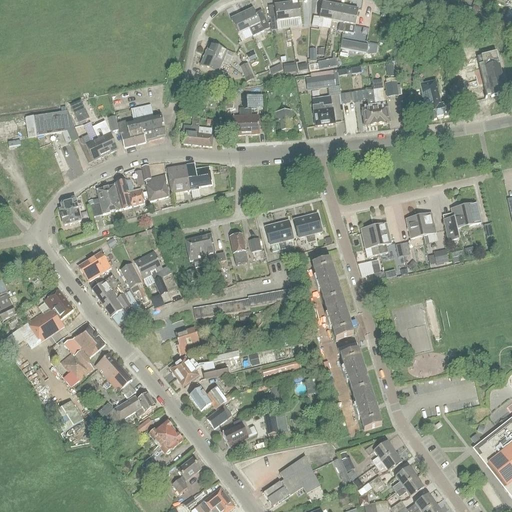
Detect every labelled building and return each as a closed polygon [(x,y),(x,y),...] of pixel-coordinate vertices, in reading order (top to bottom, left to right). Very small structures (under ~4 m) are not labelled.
[(285,5),(288,22),(296,20),(297,28),(301,28),(298,3),(285,5)] [(330,22),(333,5),(322,3),(317,28),(321,29),(322,21),(330,22)] [(288,22),(285,5),(274,6),(275,14),(277,28),(277,31),(281,31),(280,23),(288,22)] [(346,8),(333,5),(330,22),(337,24),(337,25),(339,25),(337,32),(342,33),(346,8)] [(358,10),(346,8),(342,33),(353,35),(358,10)] [(256,17),(252,10),(241,15),(249,31),(252,37),(269,29),(262,14),(256,17)] [(249,31),(241,15),(230,20),(241,43),(245,41),(241,34),(249,31)] [(366,54),(367,46),(342,41),(340,49),(366,54)] [(204,56),(222,64),(226,56),(232,58),(233,55),(209,45),(204,56)] [(246,57),(249,62),(257,59),(254,53),(246,57)] [(496,54),(476,59),(472,60),(474,71),(445,78),(452,108),(487,100),(486,97),(490,96),(490,98),(505,95),(496,54)] [(219,71),(222,64),(204,56),(200,67),(223,78),(225,74),(219,71)] [(336,60),(317,63),(319,71),(337,67),(336,60)] [(295,64),(283,66),(284,69),(284,74),(296,73),(295,64)] [(247,65),(240,68),(246,83),(254,79),(247,65)] [(394,78),(392,65),(386,66),(388,79),(394,78)] [(337,71),(311,75),(311,79),(327,76),(333,76),(335,86),(339,86),(337,71)] [(307,92),(335,88),(335,86),(333,76),(327,76),(311,79),(305,80),(307,92)] [(386,99),(388,98),(398,97),(397,83),(384,84),(386,99)] [(420,86),(424,103),(420,104),(422,111),(425,110),(428,123),(451,117),(448,105),(440,106),(435,83),(420,86)] [(373,92),(377,126),(390,125),(388,115),(390,115),(389,110),(388,110),(388,108),(386,108),(383,91),(373,92)] [(377,126),(373,92),(366,93),(368,108),(364,108),(364,111),(362,111),(364,128),(377,126)] [(277,104),(275,94),(268,94),(270,105),(277,104)] [(239,110),(240,118),(232,119),(233,137),(259,136),(258,117),(251,118),(251,101),(250,97),(242,97),(242,110),(239,110)] [(70,107),(79,124),(89,119),(80,102),(70,107)] [(332,110),(332,107),(331,106),(322,108),(322,105),(319,105),(319,106),(312,107),(315,128),(334,126),(332,110)] [(125,123),(117,125),(123,150),(164,141),(165,130),(162,118),(153,120),(151,111),(131,116),(132,123),(125,124),(125,123)] [(281,133),(282,133),(284,134),(287,134),(288,132),(290,132),(289,121),(291,121),(291,112),(274,114),(275,123),(280,123),(281,133)] [(67,113),(25,120),(27,139),(67,132),(71,143),(78,141),(75,131),(67,113)] [(108,119),(111,133),(118,131),(115,117),(108,119)] [(196,147),(198,128),(199,119),(192,118),(191,128),(183,127),(181,146),(196,147)] [(99,143),(105,157),(117,151),(107,128),(101,131),(104,138),(97,140),(99,143)] [(211,130),(198,128),(196,147),(212,148),(213,136),(211,136),(211,130)] [(94,133),(87,137),(82,139),(93,163),(105,157),(99,143),(97,140),(94,133)] [(58,164),(53,152),(47,155),(52,166),(58,164)] [(184,167),(189,193),(199,191),(199,189),(212,187),(209,170),(195,172),(194,166),(184,167)] [(150,180),(148,167),(140,168),(144,183),(144,182),(149,204),(168,199),(163,177),(150,180)] [(189,193),(184,167),(166,171),(170,196),(189,193)] [(141,172),(135,173),(137,187),(143,186),(141,172)] [(127,194),(128,193),(126,183),(114,186),(121,212),(131,209),(127,194)] [(107,202),(116,199),(113,188),(96,192),(99,205),(108,203),(107,202)] [(129,195),(128,193),(127,194),(131,209),(144,205),(141,191),(129,195)] [(81,223),(75,199),(62,203),(60,206),(61,211),(59,211),(63,227),(81,223)] [(108,203),(99,205),(88,207),(91,219),(119,212),(116,199),(107,202),(108,203)] [(476,205),(463,208),(468,228),(480,225),(476,205)] [(468,228),(463,208),(451,211),(453,222),(444,224),(448,243),(458,241),(456,230),(468,228)] [(304,218),(311,244),(315,243),(313,236),(322,234),(317,215),(304,218)] [(431,215),(418,218),(423,238),(435,235),(431,215)] [(311,244),(304,218),(293,221),(298,240),(306,238),(308,244),(311,244)] [(423,238),(418,218),(406,221),(410,241),(423,238)] [(289,222),(276,225),(283,251),(286,250),(284,244),(294,241),(289,222)] [(269,247),(276,246),(278,245),(279,251),(283,251),(276,225),(264,228),(269,247)] [(486,239),(492,238),(490,225),(484,227),(486,239)] [(380,256),(388,254),(386,246),(390,245),(386,226),(373,229),(378,248),(380,256)] [(378,248),(373,229),(361,231),(365,251),(370,250),(372,257),(380,256),(378,248)] [(235,237),(229,238),(234,263),(241,261),(240,254),(245,253),(244,250),(245,249),(245,246),(243,245),(241,236),(240,236),(238,235),(236,236),(235,237)] [(211,237),(201,239),(203,251),(207,267),(212,266),(225,263),(224,255),(215,257),(211,237)] [(203,251),(201,239),(185,242),(189,263),(193,262),(195,270),(207,267),(203,251)] [(258,239),(251,241),(248,241),(251,253),(261,251),(258,239)] [(107,244),(110,249),(116,245),(113,240),(107,244)] [(407,244),(401,245),(404,257),(410,256),(407,244)] [(401,245),(395,246),(397,259),(403,257),(401,245)] [(446,251),(433,253),(436,266),(448,263),(446,251)] [(89,283),(111,269),(101,254),(77,268),(87,283),(89,283)] [(160,297),(168,294),(161,279),(158,281),(155,275),(161,272),(153,255),(134,264),(142,282),(143,281),(147,288),(154,285),(160,297)] [(323,304),(329,302),(335,300),(341,298),(329,261),(311,266),(323,304)] [(407,267),(412,271),(417,266),(413,262),(407,267)] [(120,271),(130,291),(141,285),(131,266),(120,271)] [(218,270),(208,273),(211,287),(221,284),(218,270)] [(193,271),(186,273),(189,284),(196,282),(193,271)] [(384,273),(371,276),(373,282),(385,279),(384,273)] [(91,292),(110,319),(112,318),(117,325),(132,316),(128,311),(132,309),(123,297),(124,296),(111,278),(91,292)] [(137,289),(144,304),(149,302),(142,287),(137,289)] [(42,315),(18,332),(0,344),(0,345),(9,358),(26,345),(30,350),(40,344),(63,328),(59,322),(63,319),(73,312),(63,299),(59,292),(48,299),(48,300),(43,304),(44,304),(38,309),(42,315)] [(6,296),(0,298),(0,310),(1,312),(0,312),(0,319),(2,323),(16,316),(6,296)] [(335,300),(329,302),(323,304),(335,342),(353,336),(341,298),(335,300)] [(239,323),(252,320),(251,314),(238,316),(239,323)] [(67,342),(63,346),(71,355),(59,365),(68,376),(63,380),(71,390),(93,371),(89,367),(88,361),(104,347),(89,328),(73,341),(67,342)] [(184,338),(189,354),(200,350),(194,329),(185,332),(187,337),(184,338)] [(179,357),(189,354),(184,338),(187,337),(185,332),(175,335),(178,346),(176,346),(179,357)] [(148,340),(151,350),(159,348),(156,338),(148,340)] [(339,356),(358,350),(356,344),(337,350),(339,356)] [(209,356),(211,365),(220,363),(239,359),(237,350),(209,356)] [(339,357),(351,395),(357,393),(369,389),(357,352),(339,357)] [(129,385),(132,382),(108,355),(94,368),(117,394),(120,392),(129,385)] [(260,366),(257,355),(249,357),(252,367),(260,366)] [(175,380),(192,368),(195,365),(192,361),(188,364),(185,359),(169,371),(175,380)] [(263,379),(294,370),(295,373),(302,371),(299,362),(292,364),(261,372),(263,379)] [(192,368),(175,380),(182,389),(198,377),(192,368)] [(202,374),(204,381),(228,375),(226,369),(202,374)] [(129,385),(120,392),(127,400),(135,393),(129,385)] [(215,412),(222,407),(223,406),(226,403),(223,400),(216,390),(206,397),(199,389),(189,398),(200,413),(210,405),(215,412)] [(369,389),(357,393),(351,395),(363,432),(381,427),(369,389)] [(223,400),(226,403),(236,396),(234,392),(223,400)] [(124,421),(135,414),(138,419),(155,408),(147,395),(137,402),(135,398),(112,413),(101,419),(100,420),(109,435),(126,425),(124,421)] [(62,435),(64,434),(82,422),(71,403),(64,408),(51,417),(62,435)] [(101,419),(112,413),(107,407),(97,415),(101,419)] [(222,407),(215,412),(216,413),(205,421),(213,431),(231,418),(222,407)] [(283,415),(264,419),(267,435),(278,433),(277,432),(286,430),(283,415)] [(149,420),(133,432),(137,438),(153,425),(149,420)] [(486,467),(488,465),(505,487),(503,489),(511,500),(511,422),(477,451),(480,456),(478,457),(486,467)] [(115,435),(116,437),(132,428),(131,425),(115,435)] [(159,448),(174,436),(166,425),(151,437),(159,448)] [(223,443),(224,442),(228,449),(247,440),(247,441),(247,440),(244,432),(243,433),(240,425),(233,428),(234,430),(221,436),(222,437),(221,437),(223,443)] [(170,453),(170,450),(180,442),(174,436),(159,448),(164,454),(165,454),(168,455),(170,453)] [(371,463),(375,468),(393,454),(386,444),(378,450),(374,445),(364,452),(368,457),(373,454),(377,459),(371,463)] [(393,454),(375,468),(378,472),(384,469),(387,474),(401,464),(393,454)] [(279,475),(283,482),(308,466),(304,458),(279,475)] [(346,473),(354,470),(349,459),(341,463),(346,473)] [(176,471),(182,478),(172,486),(179,496),(187,489),(183,484),(185,483),(200,471),(191,460),(176,471)] [(339,460),(333,463),(346,491),(352,488),(350,484),(346,476),(339,460)] [(166,472),(160,465),(147,475),(152,483),(166,472)] [(308,466),(283,482),(263,495),(272,509),(289,497),(289,498),(302,489),(306,496),(320,488),(309,468),(308,466)] [(395,479),(398,484),(392,489),(396,494),(415,480),(408,469),(395,479)] [(357,478),(352,472),(347,475),(352,482),(357,478)] [(382,482),(378,477),(357,492),(361,497),(372,489),(382,482)] [(363,486),(359,480),(353,484),(358,490),(363,486)] [(415,480),(396,494),(399,498),(405,494),(409,499),(423,490),(415,480)] [(382,482),(372,489),(375,494),(385,487),(382,482)] [(201,511),(211,511),(214,511),(228,500),(220,490),(213,496),(212,495),(209,498),(209,499),(198,507),(201,511)] [(427,511),(435,507),(427,496),(406,511),(427,511)] [(364,507),(368,506),(367,497),(358,499),(360,508),(364,507)] [(214,511),(211,511),(230,511),(235,508),(228,500),(214,511)] [(400,503),(390,510),(391,511),(398,511),(404,508),(400,503)]
